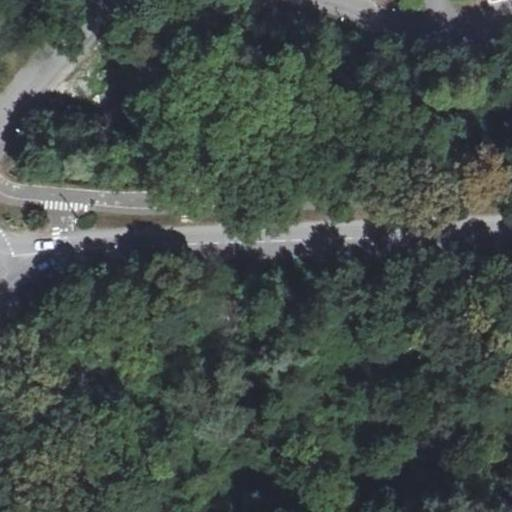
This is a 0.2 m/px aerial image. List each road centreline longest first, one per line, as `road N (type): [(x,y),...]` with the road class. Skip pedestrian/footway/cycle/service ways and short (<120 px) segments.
road 1 (tertiary): [(511,230),(0,258)]
road 2 (residential): [(104,0),(0,122)]
